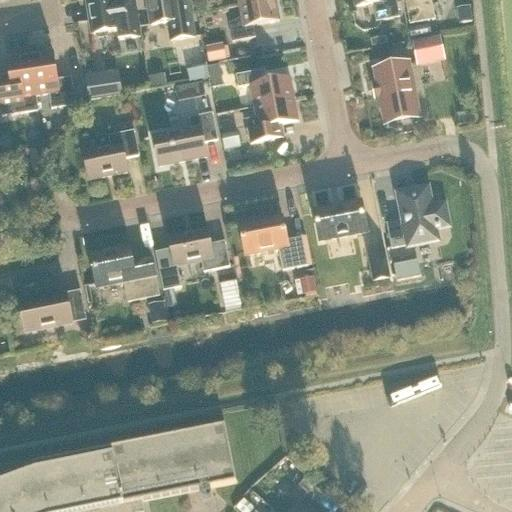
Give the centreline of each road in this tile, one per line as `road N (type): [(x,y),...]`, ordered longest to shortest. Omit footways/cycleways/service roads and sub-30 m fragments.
road 1 (residential): [(0,284),(77,268),(68,223),(346,165)]
road 2 (residential): [(437,479),(487,422),(507,352),(491,182)]
road 3 (residential): [(346,165),(313,0)]
road 4 (residential): [(346,165),(436,148),(476,161),(491,182)]
